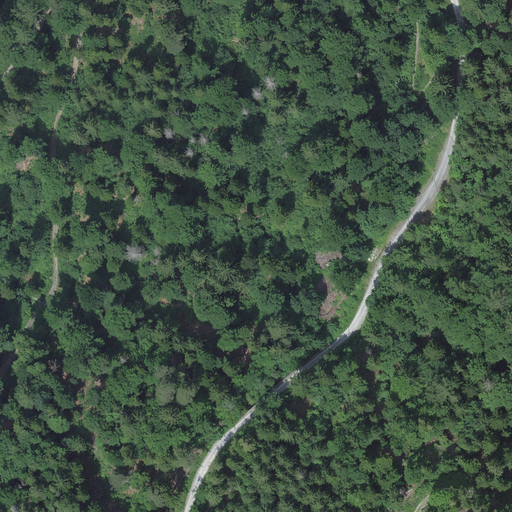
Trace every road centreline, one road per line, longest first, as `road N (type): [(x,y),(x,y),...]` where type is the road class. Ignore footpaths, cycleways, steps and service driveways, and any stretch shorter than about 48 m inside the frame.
road 1 (track): [(453,0),(463,40),(440,174),(384,259),(350,330),(216,448),(188,511)]
road 2 (track): [(0,377),(54,283),(55,125),(86,0)]
